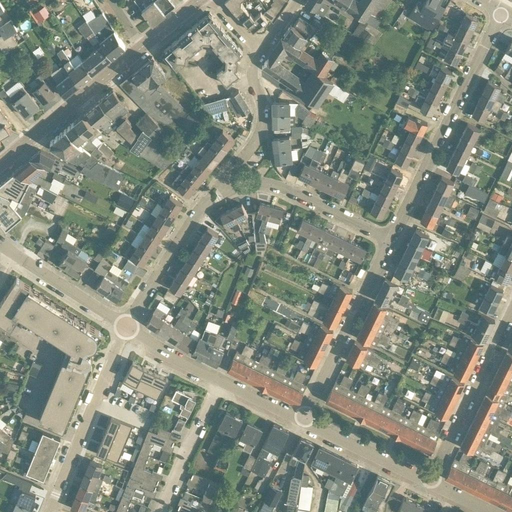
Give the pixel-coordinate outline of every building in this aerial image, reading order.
[(141,11),(152,25),(175,6),(169,0),(153,0),(154,1),(141,11)] [(314,11),(321,1),(318,0),(308,0),(305,5),(314,11)] [(343,8),(346,10),(351,0),(318,0),(321,1),(321,0),(329,0),(340,7),(340,6),(344,8),(343,8)] [(358,0),(358,1),(357,2),(354,0),(351,0),(346,10),(365,22),(371,13),(381,19),(387,9),(386,8),(391,0),(358,0)] [(418,1),(408,17),(409,17),(431,31),(442,13),(436,9),(442,0),(425,0),(423,4),(418,1)] [(241,4),(241,2),(228,1),(227,3),(235,13),(242,21),(250,14),(249,14),(241,4)] [(280,13),(284,8),(274,1),(271,4),(272,6),(280,13)] [(277,17),(280,13),(272,6),(267,10),(277,17)] [(45,7),(34,14),(39,22),(50,14),(45,7)] [(275,21),(277,17),(267,10),(262,15),(260,13),(254,19),(250,14),(242,21),(250,30),(251,30),(267,12),(275,21)] [(220,26),(211,15),(208,12),(205,14),(205,15),(197,22),(196,22),(170,43),(163,49),(162,48),(159,50),(174,69),(186,59),(187,53),(203,40),(209,41),(224,59),(223,65),(215,71),(226,86),(240,75),(235,69),(237,67),(238,60),(236,58),(242,53),(220,26)] [(273,23),(275,21),(267,12),(251,30),(255,30),(255,31),(269,20),(273,23)] [(365,22),(376,29),(381,20),(381,19),(371,13),(365,22)] [(460,25),(472,31),(478,19),(465,13),(460,25)] [(98,38),(99,40),(111,59),(125,47),(103,14),(88,24),(94,31),(98,38)] [(292,26),(314,41),(317,36),(313,33),(316,29),(318,30),(322,25),(313,19),(309,24),(298,17),(292,26)] [(332,28),(335,23),(326,18),(323,22),(332,28)] [(0,26),(0,29),(3,34),(0,35),(0,46),(4,53),(18,44),(10,33),(17,28),(11,19),(4,23),(0,26)] [(81,42),(94,31),(88,24),(87,23),(74,34),(81,42)] [(292,26),(291,25),(283,37),(300,48),(303,44),(306,46),(310,40),(314,42),(314,41),(292,26)] [(467,41),(472,31),(460,25),(455,35),(467,41)] [(467,41),(455,35),(455,36),(448,32),(449,29),(444,27),(441,33),(446,36),(442,43),(443,43),(462,52),(467,41)] [(302,50),(300,48),(283,37),(263,67),(298,92),(305,81),(280,63),(284,57),(291,61),(293,59),(295,61),(302,50)] [(111,59),(99,40),(98,38),(97,38),(101,43),(82,59),(79,54),(78,55),(91,76),(111,59)] [(440,48),(442,43),(436,39),(435,40),(433,39),(430,38),(426,46),(429,47),(432,49),(434,45),(439,47),(440,48)] [(462,52),(443,43),(443,44),(438,55),(456,64),(462,52)] [(91,76),(78,55),(70,60),(62,49),(57,53),(78,86),(91,76)] [(302,50),(295,61),(311,72),(313,70),(323,77),(335,60),(322,53),(318,59),(303,49),(302,50)] [(64,97),(78,86),(57,53),(56,53),(66,67),(57,73),(62,79),(56,84),(64,97)] [(134,72),(132,74),(147,89),(154,83),(166,74),(164,71),(151,56),(134,71),(134,72)] [(54,94),(44,81),(43,80),(49,75),(37,58),(32,62),(40,75),(34,79),(37,83),(32,88),(33,90),(44,103),(54,94)] [(433,76),(447,83),(452,72),(434,63),(431,70),(429,74),(433,76)] [(499,75),(500,75),(503,71),(497,66),(494,70),(499,75)] [(311,72),(298,92),(318,107),(328,93),(334,84),(323,77),(313,70),(311,72)] [(147,89),(132,74),(131,73),(119,84),(146,112),(162,126),(168,136),(189,113),(160,84),(157,87),(154,83),(147,89)] [(442,93),(447,83),(433,76),(431,81),(433,81),(430,88),(442,93)] [(38,107),(25,91),(26,91),(23,87),(24,86),(19,80),(6,91),(3,89),(0,91),(0,96),(6,103),(11,99),(13,101),(26,117),(38,107)] [(482,93),(501,103),(505,95),(498,92),(501,87),(488,80),(482,93)] [(430,88),(426,95),(425,98),(437,104),(442,93),(430,88)] [(99,102),(116,121),(123,115),(128,111),(123,105),(125,103),(113,89),(99,101),(99,102)] [(237,117),(241,115),(250,110),(238,91),(226,99),(225,98),(226,102),(228,102),(237,117)] [(498,109),(501,103),(482,93),(477,104),(489,110),(490,109),(496,113),(506,117),(508,114),(498,109)] [(431,115),(437,104),(425,98),(418,94),(416,98),(415,101),(421,104),(419,109),(431,115)] [(396,102),(407,107),(410,101),(399,96),(396,102)] [(228,108),(226,102),(225,98),(199,106),(200,110),(202,113),(203,115),(228,108)] [(99,102),(84,113),(92,120),(107,134),(119,124),(116,121),(99,102)] [(272,115),(290,115),(290,103),(272,102),(272,115)] [(404,114),(407,107),(396,102),(393,109),(404,114)] [(307,113),(309,110),(299,103),(295,108),(295,115),(303,119),(307,113)] [(484,121),(489,110),(477,104),(472,115),(484,121)] [(189,113),(168,136),(170,137),(182,146),(206,118),(194,107),(189,113)] [(0,124),(1,126),(0,126),(0,138),(1,138),(2,139),(7,136),(6,135),(10,132),(7,128),(11,125),(0,109),(0,124)] [(146,112),(146,113),(136,123),(142,129),(161,146),(170,137),(168,136),(162,126),(146,112)] [(301,123),(316,131),(323,135),(328,125),(307,113),(303,119),(301,123)] [(86,135),(92,141),(96,137),(101,133),(95,126),(93,128),(82,115),(75,121),(86,135)] [(173,159),(161,146),(142,129),(138,135),(129,126),(131,124),(126,119),(123,115),(116,121),(119,124),(107,134),(122,144),(130,148),(164,169),(173,159)] [(316,131),(301,123),(301,126),(295,126),(295,115),(290,115),(272,115),(272,127),(290,127),(290,126),(291,126),(291,132),(302,132),(313,138),(314,135),(316,131)] [(404,125),(422,134),(427,123),(415,118),(415,119),(408,116),(404,125)] [(97,158),(103,152),(98,147),(92,141),(86,135),(75,121),(66,128),(78,142),(85,149),(90,153),(97,158)] [(462,135),(477,142),(479,138),(476,137),(480,129),(467,123),(462,135)] [(417,145),(422,134),(404,125),(403,125),(407,127),(404,133),(407,134),(405,139),(417,145)] [(215,139),(227,149),(234,140),(233,139),(238,133),(226,127),(222,130),(218,136),(216,134),(213,138),(215,139)] [(99,160),(97,158),(90,153),(85,149),(78,142),(66,128),(50,142),(50,147),(77,163),(83,167),(80,171),(118,191),(125,175),(97,162),(99,160)] [(474,146),(477,142),(462,135),(457,145),(469,152),(472,145),(474,146)] [(417,145),(405,139),(399,136),(396,144),(390,141),(386,147),(392,150),(394,147),(399,150),(400,149),(412,156),(417,145)] [(290,149),(291,149),(290,137),(272,139),(274,151),(290,149)] [(219,158),(227,149),(215,139),(211,144),(207,141),(203,146),(219,158)] [(98,147),(103,152),(104,152),(109,157),(114,152),(103,142),(102,143),(98,147)] [(464,163),(469,152),(457,145),(451,156),(464,163)] [(212,168),(219,158),(203,146),(202,146),(197,152),(202,155),(200,158),(212,168)] [(293,175),(297,177),(309,182),(315,168),(318,161),(323,151),(318,149),(317,148),(309,165),(304,163),(300,161),(298,166),(293,175)] [(290,149),(274,151),(275,164),(293,162),(291,149),(290,149)] [(407,166),(412,156),(400,149),(399,150),(394,160),(407,166)] [(54,178),(63,183),(66,177),(57,173),(60,168),(77,177),(80,171),(40,150),(30,158),(47,168),(49,169),(55,172),(52,177),(54,178)] [(318,161),(322,163),(326,153),(323,151),(318,161)] [(212,168),(200,158),(199,158),(195,155),(186,164),(191,168),(203,178),(212,168)] [(458,174),(464,163),(451,156),(446,168),(458,174)] [(371,170),(376,160),(370,157),(365,167),(371,170)] [(45,167),(47,168),(30,158),(14,171),(30,181),(30,180),(40,186),(46,188),(57,194),(58,194),(61,189),(62,189),(65,184),(63,183),(54,178),(51,183),(46,181),(36,176),(45,167)] [(341,172),(340,174),(331,193),(342,198),(349,184),(344,182),(348,174),(356,178),(364,162),(355,158),(351,167),(344,164),(341,172)] [(473,171),(477,165),(472,162),(469,169),(473,171)] [(293,175),(298,166),(292,163),(288,173),(293,175)] [(180,173),(179,174),(196,187),(203,178),(191,168),(186,164),(180,173)] [(477,165),(473,171),(478,174),(482,167),(477,165)] [(326,173),(316,168),(315,168),(309,182),(320,187),(326,173)] [(385,179),(397,185),(402,174),(390,168),(385,179)] [(331,193),(340,174),(336,172),(333,170),(330,175),(326,173),(320,187),(331,193)] [(34,193),(37,188),(28,184),(30,181),(14,171),(0,183),(0,191),(11,197),(12,195),(29,204),(30,202),(31,202),(33,197),(32,196),(33,192),(34,193)] [(188,197),(196,187),(179,174),(171,183),(176,187),(188,197)] [(471,185),(473,180),(464,175),(462,181),(471,185)] [(436,188),(449,194),(449,193),(451,194),(454,189),(452,188),(454,183),(441,176),(436,188)] [(392,196),(397,185),(385,179),(380,190),(392,196)] [(484,202),(488,194),(469,185),(465,193),(484,202)] [(52,204),(57,194),(46,188),(41,198),(52,204)] [(455,197),(449,194),(436,188),(431,199),(443,205),(450,208),(455,197)] [(392,196),(380,190),(377,196),(364,189),(362,194),(375,200),(387,206),(392,196)] [(24,215),(26,211),(29,204),(12,195),(11,197),(0,191),(0,221),(6,229),(21,217),(24,215)] [(95,204),(98,197),(86,192),(83,198),(95,204)] [(490,198),(500,203),(503,197),(493,192),(490,198)] [(134,200),(124,195),(119,206),(128,210),(134,200)] [(163,206),(175,215),(182,204),(169,196),(163,206)] [(355,204),(357,199),(350,196),(348,201),(355,204)] [(138,203),(144,206),(147,201),(142,198),(141,198),(138,203)] [(496,218),(499,210),(502,204),(500,203),(490,198),(489,198),(483,211),(496,218)] [(431,199),(426,209),(438,215),(443,205),(431,199)] [(382,217),(387,206),(375,200),(372,207),(370,211),(382,217)] [(30,202),(29,204),(26,211),(50,222),(54,214),(31,202),(30,202)] [(263,218),(259,232),(264,233),(271,206),(259,203),(256,216),(263,218)] [(231,210),(237,221),(248,216),(242,204),(231,210)] [(169,224),(175,215),(163,206),(156,216),(169,224)] [(271,206),(264,233),(269,235),(271,227),(272,220),(279,222),(283,209),(271,206)] [(479,209),(470,206),(467,214),(475,217),(479,209)] [(442,225),(443,222),(445,219),(438,215),(426,209),(420,221),(433,227),(435,222),(442,225)] [(237,221),(231,210),(220,215),(226,227),(231,224),(234,231),(240,228),(237,221)] [(491,227),(495,220),(482,214),(478,221),(491,227)] [(162,235),(169,224),(156,216),(150,227),(162,235)] [(307,235),(313,224),(302,218),(296,231),(307,236),(308,235),(307,235)] [(318,241),(324,229),(313,224),(307,235),(308,235),(307,236),(304,242),(301,249),(306,252),(312,238),(318,241)] [(69,229),(63,226),(62,228),(57,241),(62,243),(62,245),(68,249),(59,263),(68,269),(81,249),(65,239),(69,229)] [(108,226),(104,233),(111,237),(115,230),(108,226)] [(156,245),(162,235),(150,227),(143,237),(156,245)] [(212,245),(211,246),(214,249),(217,245),(213,242),(218,235),(207,227),(200,238),(212,245)] [(328,246),(334,234),(324,229),(318,241),(314,248),(320,250),(312,266),(318,269),(322,260),(328,246)] [(410,241),(423,247),(428,236),(415,229),(410,241)] [(450,239),(453,233),(444,229),(441,235),(450,239)] [(339,251),(345,239),(334,234),(328,246),(322,260),(327,262),(330,255),(331,256),(334,249),(339,251)] [(503,241),(511,245),(511,237),(506,235),(503,241)] [(149,255),(156,245),(143,237),(136,247),(149,255)] [(41,246),(44,242),(38,238),(36,242),(41,246)] [(205,255),(211,246),(212,245),(200,238),(194,248),(205,255)] [(237,245),(245,254),(250,250),(247,245),(249,245),(246,239),(237,245)] [(349,256),(355,244),(345,239),(339,251),(349,256)] [(299,240),(296,247),(301,249),(304,242),(299,240)] [(44,242),(41,246),(39,250),(49,256),(54,245),(45,241),(44,242)] [(417,258),(423,247),(410,241),(405,252),(417,258)] [(511,258),(511,245),(503,241),(500,248),(506,251),(504,255),(505,255),(511,258)] [(267,246),(266,244),(266,242),(260,243),(255,243),(255,248),(256,254),(263,257),(265,249),(267,246)] [(355,244),(349,256),(360,261),(366,249),(355,244)] [(99,262),(101,259),(107,251),(101,247),(93,258),(99,262)] [(142,266),(149,255),(136,247),(130,258),(142,266)] [(199,265),(205,255),(194,248),(188,258),(199,265)] [(81,249),(68,269),(77,275),(87,261),(89,256),(88,254),(81,249)] [(415,263),(417,258),(405,252),(399,262),(415,270),(419,272),(428,276),(431,270),(427,268),(426,269),(415,263)] [(511,258),(505,255),(504,255),(498,252),(493,263),(499,266),(511,272),(511,271),(511,258)] [(473,255),(468,253),(465,258),(471,261),(473,255)] [(193,274),(199,265),(188,258),(181,268),(193,274)] [(116,278),(122,270),(113,264),(112,265),(101,259),(99,262),(94,270),(96,271),(103,275),(95,287),(106,294),(116,278)] [(343,269),(346,262),(341,260),(338,267),(343,269)] [(499,266),(493,263),(485,260),(480,271),(506,283),(511,272),(499,266)] [(128,261),(124,267),(134,274),(138,267),(128,261)] [(412,276),(415,270),(399,262),(394,274),(407,280),(409,274),(412,276)] [(470,270),(469,269),(459,265),(459,264),(454,276),(463,280),(465,275),(467,276),(470,270)] [(251,277),(253,269),(247,267),(244,275),(251,277)] [(187,284),(193,274),(181,268),(175,277),(187,284)] [(349,273),(342,270),(340,275),(351,281),(354,274),(349,272),(349,273)] [(427,280),(428,276),(419,272),(417,275),(427,280)] [(116,278),(106,294),(116,301),(130,280),(124,276),(121,281),(116,278)] [(180,295),(187,284),(175,277),(169,287),(180,295)] [(32,289),(16,278),(2,300),(0,303),(0,321),(10,328),(19,315),(71,349),(70,351),(69,351),(68,351),(67,351),(66,352),(65,354),(64,357),(63,356),(61,360),(63,361),(39,418),(39,419),(39,420),(40,420),(64,430),(65,430),(66,430),(66,429),(72,415),(73,416),(77,408),(75,407),(77,403),(78,403),(82,395),(81,395),(83,390),(84,390),(87,382),(86,382),(92,368),(92,367),(91,366),(93,359),(93,358),(93,357),(92,357),(92,356),(91,355),(91,354),(90,354),(103,334),(86,323),(87,322),(33,287),(32,289)] [(316,284),(348,300),(352,291),(351,291),(341,285),(333,282),(331,287),(315,279),(313,282),(316,284)] [(380,289),(393,296),(399,285),(385,279),(380,289)] [(343,309),(348,300),(316,284),(313,282),(313,284),(312,288),(333,298),(330,302),(343,309)] [(485,295),(497,301),(503,290),(490,284),(485,295)] [(388,307),(393,296),(380,289),(375,300),(376,300),(388,307)] [(173,304),(178,297),(167,290),(162,297),(173,304)] [(235,304),(240,292),(236,290),(231,302),(235,304)] [(492,313),(497,301),(485,295),(479,306),(492,313)] [(343,309),(330,302),(328,307),(306,296),(304,300),(306,302),(307,301),(339,318),(343,309)] [(453,307),(455,303),(441,298),(440,303),(453,307)] [(431,314),(415,306),(407,302),(400,299),(398,303),(405,306),(414,310),(421,314),(418,320),(426,324),(431,314)] [(335,327),(339,318),(307,301),(306,302),(303,308),(309,311),(310,309),(319,313),(316,318),(323,321),(334,327),(335,327)] [(369,311),(397,325),(399,320),(390,316),(393,311),(386,307),(374,302),(369,311)] [(167,314),(156,306),(145,324),(156,331),(164,319),(167,314)] [(179,319),(184,310),(181,308),(175,317),(179,319)] [(433,318),(439,320),(442,314),(443,310),(437,308),(433,318)] [(222,318),(224,311),(218,309),(215,316),(222,318)] [(187,312),(184,310),(179,319),(177,322),(174,325),(167,337),(177,344),(189,325),(182,320),(187,312)] [(395,329),(397,325),(369,311),(365,319),(378,326),(385,328),(393,332),(394,328),(395,329)] [(459,317),(466,320),(468,315),(461,312),(459,317)] [(476,325),(489,331),(494,320),(477,312),(472,323),(476,325)] [(174,325),(164,319),(156,331),(167,337),(174,325)] [(382,333),(385,328),(378,326),(365,319),(361,328),(389,342),(391,338),(382,333)] [(300,326),(301,325),(291,320),(288,327),(298,332),(298,330),(305,333),(308,335),(306,339),(324,348),(329,339),(300,326)] [(300,326),(329,339),(333,330),(332,330),(322,325),(314,321),(311,326),(302,321),(301,325),(300,326)] [(232,340),(238,325),(232,322),(226,337),(232,340)] [(476,325),(472,323),(471,322),(465,333),(484,342),(489,331),(476,325)] [(189,325),(177,344),(188,351),(195,339),(190,335),(194,328),(189,325)] [(389,342),(361,328),(356,337),(375,346),(378,342),(387,346),(387,345),(389,342)] [(215,342),(218,334),(217,333),(205,329),(201,337),(199,335),(191,352),(206,360),(215,342)] [(215,342),(206,360),(216,365),(223,350),(218,348),(223,336),(218,334),(215,342)] [(451,339),(479,353),(483,344),(472,338),(464,335),(462,340),(453,335),(451,339)] [(324,348),(306,339),(304,343),(294,339),(292,343),(320,357),(324,348)] [(475,361),(479,353),(451,339),(449,344),(458,348),(456,352),(475,361)] [(350,350),(378,364),(380,360),(371,355),(374,350),(355,341),(350,350)] [(316,366),(320,357),(292,343),(290,348),(299,352),(297,357),(316,366)] [(236,374),(249,346),(245,345),(241,354),(236,351),(227,370),(236,374)] [(245,379),(254,360),(249,358),(254,349),(249,346),(236,374),(245,379)] [(268,374),(271,368),(267,366),(273,354),(277,356),(280,351),(271,347),(267,355),(253,383),(262,387),(268,374)] [(447,348),(442,357),(470,370),(475,361),(456,352),(447,348)] [(378,365),(378,364),(350,350),(346,359),(347,360),(370,371),(372,366),(376,368),(378,365)] [(502,360),(511,364),(511,353),(507,351),(502,360)] [(253,383),(267,355),(263,353),(258,362),(254,360),(245,379),(253,383)] [(465,379),(466,380),(470,370),(442,357),(440,361),(450,366),(447,371),(454,374),(465,379)] [(409,367),(414,369),(417,363),(412,360),(409,367)] [(511,364),(502,360),(498,368),(511,375),(511,364)] [(43,365),(33,361),(28,373),(38,377),(43,365)] [(133,388),(134,388),(144,367),(133,361),(122,382),(123,382),(120,388),(131,393),(133,388)] [(271,392),(284,364),(280,362),(276,371),(271,368),(268,374),(262,387),(271,392)] [(279,396),(293,368),(284,364),(271,392),(279,396)] [(146,394),(156,373),(144,367),(134,388),(146,394)] [(288,400),(302,372),(293,368),(279,396),(288,400)] [(511,375),(498,368),(494,377),(511,385),(511,375)] [(422,373),(432,378),(460,392),(464,383),(452,377),(453,377),(445,373),(443,378),(424,369),(422,373)] [(302,372),(288,400),(297,405),(303,392),(298,389),(306,374),(302,372)] [(168,379),(156,373),(146,394),(157,399),(168,379)] [(335,405),(349,377),(344,375),(340,384),(335,382),(325,401),(335,405)] [(343,410),(353,391),(348,388),(352,379),(349,377),(335,405),(343,410)] [(511,391),(511,385),(494,377),(489,386),(503,392),(509,395),(510,391),(511,391)] [(456,401),(460,392),(432,378),(430,383),(438,387),(436,391),(437,392),(456,401)] [(12,384),(10,390),(17,392),(18,386),(12,384)] [(352,414),(366,386),(361,384),(357,393),(353,391),(343,410),(352,414)] [(361,418),(370,399),(365,397),(369,388),(366,386),(352,414),(361,418)] [(510,396),(509,395),(503,392),(489,386),(489,387),(490,387),(487,393),(486,393),(485,394),(499,401),(503,403),(505,399),(508,400),(510,396)] [(183,391),(176,388),(171,397),(181,402),(180,408),(182,409),(179,414),(188,418),(193,407),(191,407),(196,398),(193,396),(190,396),(191,391),(190,391),(190,392),(183,390),(183,391)] [(456,401),(437,392),(435,396),(425,391),(423,396),(451,409),(456,401)] [(369,422),(383,395),(378,392),(374,401),(370,399),(361,418),(369,422)] [(505,403),(503,403),(499,401),(485,394),(481,403),(509,416),(511,412),(503,408),(505,403)] [(378,427),(387,408),(383,406),(387,397),(383,395),(369,422),(378,427)] [(447,419),(451,409),(423,396),(421,400),(426,402),(425,404),(424,406),(428,408),(428,409),(434,412),(447,419)] [(387,431),(400,403),(402,399),(398,397),(392,410),(387,408),(378,427),(387,431)] [(402,422),(404,416),(400,414),(405,405),(400,403),(387,431),(395,435),(402,422)] [(507,421),(509,416),(481,403),(477,411),(498,422),(500,417),(507,421)] [(404,439),(418,412),(413,410),(409,419),(404,416),(402,422),(395,435),(404,439)] [(496,426),(498,422),(477,411),(473,420),(506,436),(508,432),(496,426)] [(234,435),(241,420),(226,412),(218,428),(207,451),(215,454),(226,432),(234,435)] [(419,431),(422,425),(418,423),(422,414),(418,412),(404,439),(413,444),(419,431)] [(131,426),(110,417),(105,429),(126,438),(131,426)] [(421,448),(435,420),(431,418),(426,427),(422,425),(419,431),(413,444),(421,448)] [(435,420),(421,448),(431,453),(441,432),(436,429),(439,422),(435,420)] [(511,439),(506,436),(473,420),(469,429),(482,435),(496,442),(511,450),(511,439)] [(254,445),(261,429),(247,423),(240,439),(238,443),(244,446),(242,449),(250,453),(254,445)] [(269,450),(278,454),(289,432),(273,424),(258,455),(265,458),(269,450)] [(157,433),(169,438),(171,432),(159,427),(157,433)] [(2,429),(0,431),(0,450),(8,454),(8,453),(10,449),(14,440),(9,438),(10,436),(2,429)] [(126,438),(105,429),(100,442),(121,450),(126,438)] [(492,451),(496,442),(482,435),(469,429),(464,437),(492,451)] [(169,438),(157,433),(148,430),(139,453),(148,456),(153,443),(163,447),(164,443),(172,446),(174,440),(169,438)] [(39,442),(56,449),(60,439),(43,432),(39,442)] [(490,455),(492,451),(464,437),(460,447),(461,447),(472,452),(471,453),(479,456),(481,451),(490,455)] [(291,478),(286,504),(296,506),(300,485),(302,475),(305,460),(313,444),(300,438),(292,455),(299,458),(295,468),(294,476),(291,478)] [(52,459),(56,449),(39,442),(34,452),(52,459)] [(121,450),(100,442),(95,454),(116,463),(121,450)] [(324,469),(332,453),(319,447),(312,463),(311,464),(317,467),(318,466),(324,469)] [(48,469),(52,459),(34,452),(30,462),(48,469)] [(453,482),(467,454),(463,452),(455,467),(451,465),(450,466),(445,477),(444,477),(453,482)] [(143,469),(148,456),(139,453),(130,475),(156,485),(159,480),(151,477),(152,473),(143,469)] [(223,476),(230,458),(219,453),(213,469),(215,470),(216,467),(221,469),(219,475),(223,476)] [(337,475),(345,459),(332,453),(324,469),(337,475)] [(468,473),(470,469),(471,467),(467,465),(472,456),(467,454),(453,482),(462,486),(469,473),(468,473)] [(250,470),(256,459),(249,455),(243,467),(250,470)] [(250,470),(264,477),(272,461),(265,458),(258,455),(256,459),(250,470)] [(331,493),(336,493),(339,494),(339,495),(342,495),(346,488),(349,481),(357,465),(345,459),(337,475),(336,477),(334,480),(334,481),(330,489),(329,488),(328,492),(331,493)] [(85,473),(98,478),(103,466),(90,461),(85,473)] [(471,490),(485,463),(480,461),(475,472),(470,469),(468,473),(469,473),(462,486),(471,490)] [(44,480),(48,469),(30,462),(26,472),(44,480)] [(480,495),(488,478),(483,476),(489,465),(485,463),(471,490),(480,495)] [(489,499),(502,471),(498,469),(492,480),(488,478),(480,495),(489,499)] [(497,503),(506,485),(502,483),(506,473),(502,471),(489,499),(497,503)] [(16,503),(32,509),(35,502),(33,501),(36,495),(28,492),(32,483),(6,473),(1,478),(15,484),(14,487),(21,490),(16,503)] [(103,480),(98,478),(85,473),(81,484),(98,491),(101,485),(108,488),(110,483),(103,480)] [(202,499),(211,502),(219,484),(193,473),(191,478),(198,482),(197,486),(206,489),(202,499)] [(154,491),(156,485),(130,475),(122,497),(131,501),(136,488),(145,492),(147,487),(154,491)] [(301,485),(306,487),(308,476),(302,475),(300,485),(301,485)] [(389,481),(377,475),(362,506),(366,508),(364,511),(384,511),(386,502),(389,496),(395,484),(389,481)] [(506,508),(511,496),(511,476),(511,475),(506,485),(497,503),(506,508)] [(329,488),(330,489),(334,481),(334,480),(328,478),(324,486),(329,488)] [(354,480),(347,494),(352,496),(359,483),(354,480)] [(98,492),(98,491),(81,484),(76,496),(94,503),(99,492),(98,492)] [(271,486),(264,501),(275,506),(282,492),(271,486)] [(347,494),(345,497),(342,503),(348,506),(349,506),(352,496),(347,494)] [(94,503),(76,496),(71,508),(81,511),(89,511),(91,508),(98,511),(100,506),(94,503)] [(384,511),(409,511),(414,502),(404,497),(401,502),(396,499),(389,496),(386,502),(384,511)] [(126,511),(131,501),(122,497),(118,506),(115,511),(126,511)] [(182,511),(206,511),(211,502),(202,499),(198,508),(189,504),(187,508),(180,505),(177,510),(182,511)] [(264,501),(259,511),(272,511),(275,506),(264,501)] [(409,511),(422,511),(424,507),(414,502),(409,511)] [(30,511),(32,509),(16,503),(11,511),(30,511)] [(114,511),(115,511),(118,506),(110,503),(108,509),(114,511)]
